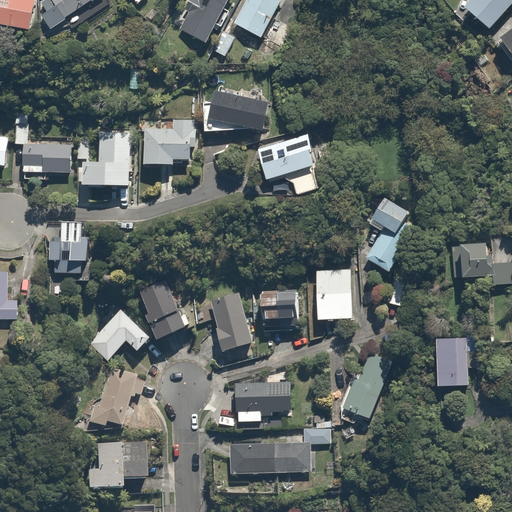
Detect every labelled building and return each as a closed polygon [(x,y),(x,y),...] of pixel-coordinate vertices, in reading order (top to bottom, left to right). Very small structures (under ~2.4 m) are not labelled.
[(0,0),(0,25),(35,32),(41,0),(0,0)] [(42,0),(54,19),(62,13),(79,39),(117,14),(108,0),(42,0)] [(238,0),(198,0),(182,29),(213,46),(238,0)] [(279,20),(289,0),(249,0),(237,25),(285,49),(296,28),(279,20)] [(495,30),(511,8),(511,0),(478,0),(470,10),(495,30)] [(238,38),(226,32),(216,50),(229,57),(238,38)] [(279,105),(222,93),(220,102),(208,103),(209,134),(247,131),(247,129),(273,135),(279,105)] [(176,131),(150,130),(149,166),(180,168),(180,161),(197,162),(199,123),(177,122),(176,131)] [(30,125),(18,125),(17,146),(28,147),(27,174),(76,176),(77,142),(29,140),(30,125)] [(136,189),(137,134),(101,134),(101,165),(90,165),(90,188),(136,189)] [(0,136),(0,168),(12,169),(15,137),(0,136)] [(300,199),(325,193),(320,171),(327,170),(319,138),(263,151),(274,197),(298,191),(300,199)] [(425,218),(390,199),(375,227),(383,232),(368,258),(396,273),(425,218)] [(96,284),(99,245),(86,245),(87,222),(67,221),(66,243),(52,243),(51,263),(60,264),(59,274),(86,276),(85,284),(96,284)] [(452,249),(453,280),(497,279),(497,286),(511,285),(511,259),(511,239),(494,239),(494,247),(452,249)] [(357,269),(323,270),(325,322),(359,321),(357,269)] [(10,305),(11,276),(0,276),(0,323),(24,325),(24,305),(10,305)] [(410,278),(397,276),(394,307),(406,309),(410,278)] [(151,318),(166,345),(195,329),(167,278),(143,291),(156,316),(151,318)] [(80,281),(41,280),(40,301),(79,302),(80,281)] [(261,345),(244,293),(212,304),(229,355),(261,345)] [(109,304),(99,294),(91,301),(101,311),(109,304)] [(267,294),(268,335),(302,335),(301,294),(267,294)] [(125,310),(91,345),(111,364),(130,344),(142,356),(157,340),(125,310)] [(472,338),(443,339),(443,390),(472,390),(472,338)] [(358,427),(366,420),(377,424),(401,367),(372,355),(362,379),(355,376),(341,409),(345,411),(344,422),(358,427)] [(136,402),(143,379),(112,370),(100,408),(96,407),(91,424),(109,430),(111,425),(138,433),(146,405),(136,402)] [(268,417),(279,417),(279,412),(295,413),(296,384),(234,384),(233,412),(244,412),(244,424),(268,424),(268,417)] [(315,416),(315,425),(327,425),(327,415),(315,416)] [(334,431),(304,431),(304,445),(314,445),(334,445),(334,431)] [(314,445),(304,445),(263,445),(263,440),(238,440),(238,475),(314,475),(314,445)] [(151,483),(152,445),(102,444),(101,473),(96,472),(96,492),(132,493),(132,482),(151,483)]
